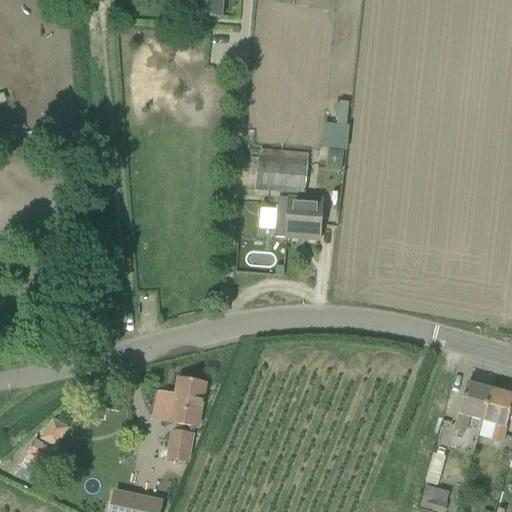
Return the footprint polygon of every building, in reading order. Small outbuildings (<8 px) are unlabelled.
[(191,0),(190,17),(221,20),(223,0),(191,0)] [(346,150),(350,103),(337,102),(335,124),(325,123),(323,148),(346,150)] [(327,151),(327,170),(344,171),(344,151),(327,151)] [(308,164),(292,162),(292,156),(263,153),(262,160),(258,159),(255,191),(305,196),(308,164)] [(289,201),(286,239),(320,242),(323,203),(289,201)] [(23,255),(23,257),(22,282),(42,283),(44,256),(23,255)] [(275,276),(283,276),(284,268),(275,267),(275,276)] [(198,429),(206,385),(179,381),(176,396),(170,395),(165,424),(176,425),(175,432),(171,431),(167,462),(190,465),(195,435),(192,435),(193,428),(198,429)] [(482,422),(491,391),(467,385),(454,432),(465,435),(469,419),(482,422)] [(502,445),(511,408),(511,397),(491,391),(482,422),(496,426),(491,442),(502,445)] [(53,421),(38,441),(56,450),(69,430),(53,421)] [(25,460),(41,469),(44,471),(54,452),(35,441),(25,460)] [(438,491),(425,487),(419,509),(432,511),(445,511),(447,506),(435,503),(438,491)] [(115,493),(110,511),(159,511),(162,504),(130,497),(129,504),(114,500),(116,493),(115,493)] [(511,505),(496,502),(493,511),(510,511),(511,506),(511,505)]
